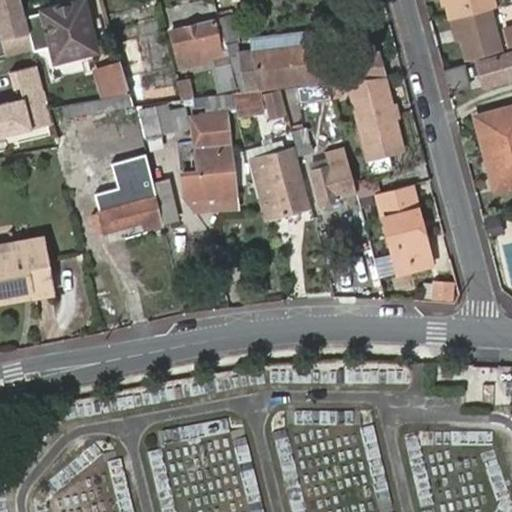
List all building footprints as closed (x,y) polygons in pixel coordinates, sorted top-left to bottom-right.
[(19,0),(0,0),(0,53),(1,57),(32,49),(19,0)] [(494,0),(448,0),(452,18),(488,8),(496,7),(494,0)] [(83,4),(24,17),(33,51),(52,48),(56,61),(95,51),(83,4)] [(118,11),(121,25),(157,19),(154,5),(141,7),(118,11)] [(464,60),(499,51),(488,8),(452,18),(458,38),(464,60)] [(229,13),(217,18),(224,45),(236,42),(229,13)] [(454,39),(458,38),(452,18),(448,18),(454,39)] [(170,32),(175,56),(185,53),(188,65),(213,60),(210,47),(217,45),(212,22),(170,32)] [(252,37),(254,56),(320,46),(317,29),(252,37)] [(115,45),(121,67),(125,77),(130,94),(133,104),(179,99),(176,87),(143,92),(139,78),(146,77),(137,40),(115,45)] [(302,87),(326,83),(320,46),(254,56),(258,87),(273,86),(300,81),(302,87)] [(511,72),(511,53),(479,64),(485,82),(511,72)] [(341,57),(345,81),(382,78),(380,54),(341,57)] [(0,134),(53,121),(36,62),(8,69),(12,86),(21,84),(23,95),(0,100),(0,134)] [(442,71),(448,91),(468,85),(463,66),(442,71)] [(98,72),(105,98),(130,94),(125,77),(121,67),(98,72)] [(487,88),(511,79),(511,72),(485,82),(487,88)] [(183,98),(196,96),(192,76),(179,78),(183,98)] [(390,108),(382,78),(345,81),(366,159),(400,150),(392,116),(387,117),(385,110),(390,108)] [(263,113),(259,91),(235,93),(231,93),(237,118),(263,113)] [(230,93),(210,96),(211,105),(230,103),(230,93)] [(139,108),(145,134),(161,131),(172,128),(166,103),(154,105),(139,108)] [(392,108),(390,108),(385,110),(387,117),(392,116),(395,115),(392,108)] [(511,108),(475,118),(480,139),(486,138),(495,171),(489,171),(495,191),(511,185),(511,108)] [(202,145),(194,146),(196,172),(177,173),(178,194),(199,194),(218,192),(218,196),(233,195),(228,112),(200,113),(202,145)] [(192,114),(194,146),(202,145),(200,113),(192,114)] [(293,130),(299,154),(311,150),(305,127),(293,130)] [(486,138),(480,139),(489,171),(495,171),(486,138)] [(326,165),(346,160),(343,146),(323,151),(326,165)] [(309,205),(295,148),(284,151),(299,209),(309,205)] [(266,157),(248,161),(257,197),(260,196),(266,218),(299,209),(284,151),(266,156),(266,157)] [(386,154),(366,159),(364,159),(367,171),(373,173),(390,170),(386,154)] [(153,187),(145,155),(112,164),(118,187),(94,194),(104,231),(143,221),(145,228),(163,223),(162,220),(153,187)] [(310,169),(318,202),(336,198),(336,195),(353,191),(346,160),(326,165),(310,169)] [(153,187),(162,220),(175,217),(167,183),(153,187)] [(419,218),(410,184),(376,193),(395,262),(407,258),(410,270),(432,264),(423,233),(420,232),(417,221),(419,218)] [(0,297),(31,292),(32,298),(56,294),(46,238),(21,243),(23,248),(0,253),(0,297)] [(0,247),(0,253),(23,248),(21,243),(0,247)] [(407,258),(395,262),(398,273),(410,270),(407,258)] [(426,279),(426,300),(455,301),(456,280),(426,279)] [(31,292),(0,297),(0,303),(32,298),(31,292)]
